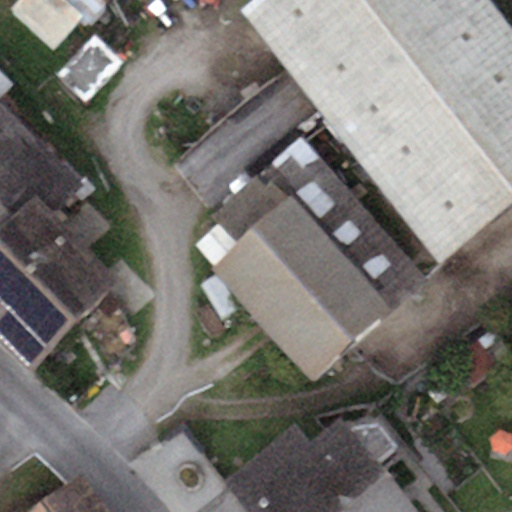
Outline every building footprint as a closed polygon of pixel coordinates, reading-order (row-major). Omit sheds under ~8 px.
[(82,17),(62,0),(23,0),(13,11),(54,48),(82,17)] [(97,0),(62,0),(82,17),(97,0)] [(511,202),(511,53),(470,0),(283,0),(256,22),(441,258),(511,202)] [(120,65),(95,41),(61,76),(87,100),(120,65)] [(75,190),(0,114),(0,257),(40,223),(75,190)] [(261,185),(381,321),(419,287),(300,151),(261,185)] [(381,321),(261,185),(223,218),(251,250),(223,275),(315,379),(381,321)] [(107,292),(40,223),(0,257),(0,336),(33,370),(107,292)] [(292,448),(240,491),(257,511),(393,511),(366,477),(396,451),(378,430),(355,431),(309,468),(292,448)] [(97,511),(80,491),(52,511),(97,511)]
